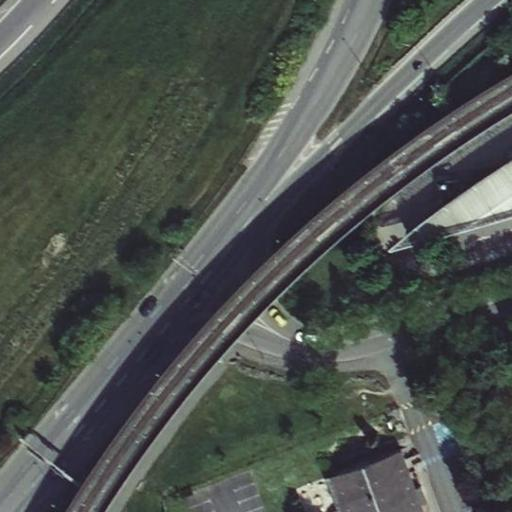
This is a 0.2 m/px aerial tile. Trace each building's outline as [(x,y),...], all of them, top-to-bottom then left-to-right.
[(511,160),(497,170),(441,209),(409,235),(413,243),(511,214),(511,160)] [(395,163),(402,174),(403,176),(410,171),(402,161),(395,163)] [(296,248),(292,251),(296,257),(304,262),(304,254),(296,248)] [(154,418),(160,415),(159,412),(148,405),(145,409),(154,418)] [(404,451),(328,479),(341,511),(422,511),(420,506),(430,503),(424,487),(418,489),(404,451)]
